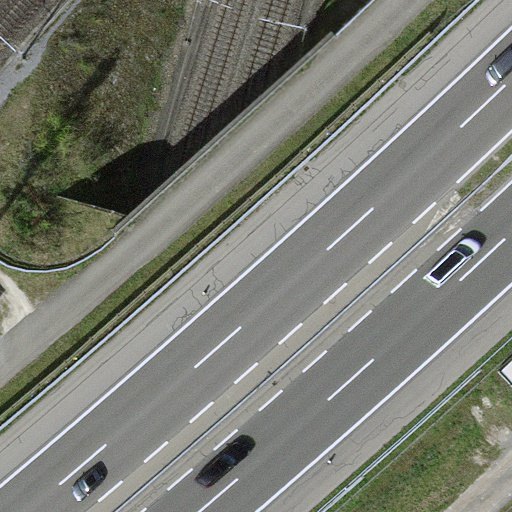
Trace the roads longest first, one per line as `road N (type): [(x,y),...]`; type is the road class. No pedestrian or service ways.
road 1 (motorway): [(511,78),(26,511)]
road 2 (motorway): [(198,511),(511,231)]
